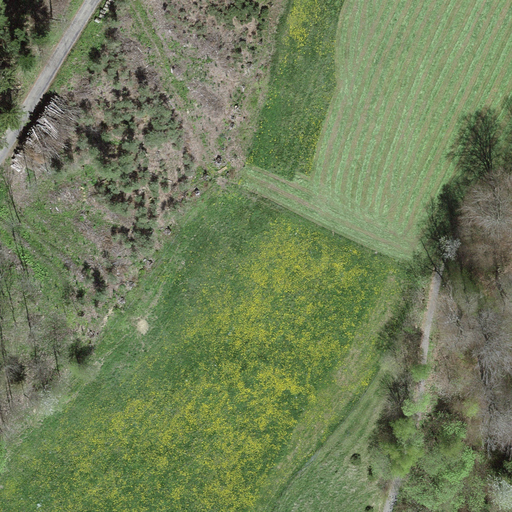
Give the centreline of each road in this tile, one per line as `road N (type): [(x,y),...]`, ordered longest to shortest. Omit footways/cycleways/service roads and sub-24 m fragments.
road 1 (track): [(511,184),(463,237),(441,276),(413,445),(387,511)]
road 2 (unclassified): [(0,154),(92,0)]
